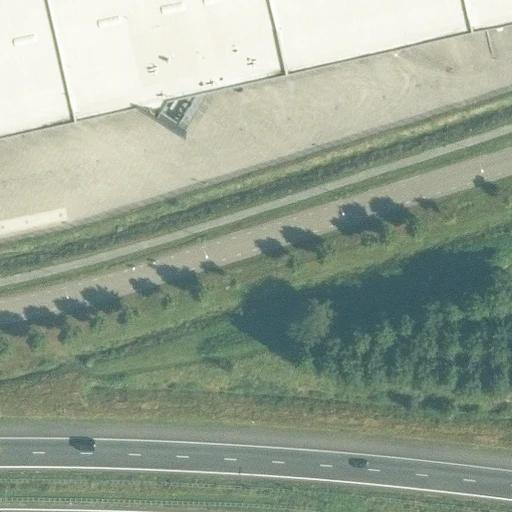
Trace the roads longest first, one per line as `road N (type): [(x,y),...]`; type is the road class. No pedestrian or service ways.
road 1 (unclassified): [(0,313),(511,162)]
road 2 (motorway): [(511,487),(214,457),(0,453)]
